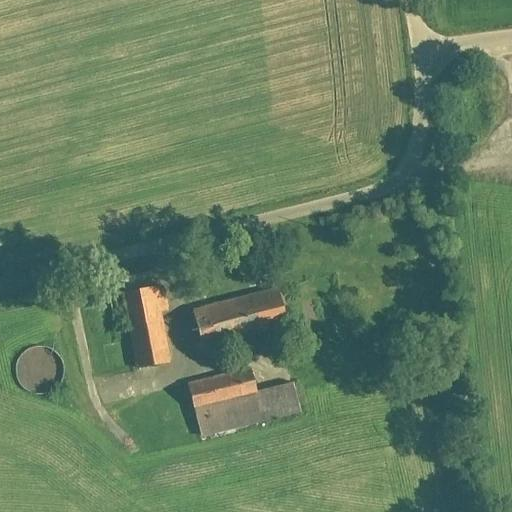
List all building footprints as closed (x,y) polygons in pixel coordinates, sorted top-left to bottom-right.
[(163,285),(116,294),(131,368),(169,361),(159,313),(168,311),(163,285)] [(278,289),(192,310),(201,347),(287,326),(278,289)] [(32,347),(18,377),(53,393),(67,363),(32,347)] [(254,394),(248,369),(182,384),(188,409),(254,394)] [(254,394),(188,409),(195,437),(297,412),(291,385),(254,394)]
